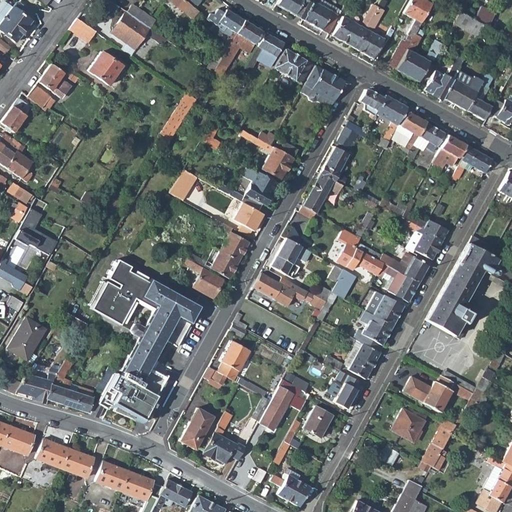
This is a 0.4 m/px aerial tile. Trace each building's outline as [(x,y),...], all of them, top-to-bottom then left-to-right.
[(170,0),(191,17),(192,15),(197,10),(195,8),(184,0),(170,0)] [(184,0),(195,8),(200,0),(184,0)] [(278,0),(276,4),(302,19),(312,0),(278,0)] [(312,0),(302,19),(328,33),(341,10),(322,0),(312,0)] [(389,63),(395,67),(414,33),(417,28),(433,0),(410,0),(403,12),(415,19),(406,34),(408,35),(404,41),(402,39),(389,63)] [(437,0),(459,12),(461,12),(463,8),(447,0),(437,0)] [(10,6),(2,18),(13,26),(15,23),(24,29),(30,21),(23,15),(26,12),(25,7),(18,2),(14,3),(11,6),(10,6)] [(131,4),(126,11),(149,28),(154,20),(131,4)] [(373,12),(353,48),(372,58),(383,38),(371,32),(373,27),(374,27),(381,16),(379,15),(384,7),(378,4),(373,12)] [(481,6),(473,19),(482,24),(487,27),(490,20),(495,12),(488,9),(481,6)] [(225,26),(222,31),(228,36),(231,39),(235,33),(234,33),(242,20),(225,9),(223,13),(216,9),(213,14),(208,13),(206,17),(210,21),(216,25),(217,21),(225,26)] [(332,36),(353,48),(373,12),(369,10),(360,26),(342,16),(332,36)] [(126,11),(111,33),(134,49),(149,28),(126,11)] [(459,12),(446,34),(450,36),(457,24),(471,31),(467,40),(472,43),(481,26),(482,24),(473,19),(461,12),(459,12)] [(13,26),(2,18),(0,20),(0,30),(15,42),(20,34),(21,34),(24,30),(24,29),(15,23),(13,26)] [(96,31),(76,18),(68,29),(88,42),(96,31)] [(212,71),(207,79),(214,84),(234,51),(244,57),(260,31),(242,20),(234,33),(235,33),(231,39),(212,71)] [(490,20),(487,27),(493,30),(497,23),(490,20)] [(213,23),(209,28),(219,37),(222,31),(213,23)] [(417,28),(414,33),(421,37),(424,31),(417,28)] [(263,32),(243,68),(250,71),(256,60),(268,66),(282,42),(263,32)] [(395,67),(394,69),(417,81),(428,61),(412,52),(415,46),(416,46),(421,37),(414,33),(395,67)] [(210,60),(205,67),(212,71),(231,39),(228,36),(215,57),(212,61),(210,60)] [(0,39),(0,51),(4,54),(9,47),(0,39)] [(426,57),(432,60),(442,41),(439,40),(438,41),(435,40),(426,57)] [(283,48),(272,68),(300,83),(311,63),(283,48)] [(101,52),(87,70),(108,84),(121,65),(124,68),(126,64),(117,58),(115,61),(113,60),(115,58),(111,55),(109,58),(101,52)] [(424,89),(442,99),(442,97),(457,70),(463,60),(457,56),(445,77),(433,71),(424,89)] [(63,73),(50,63),(38,81),(51,90),(53,86),(63,93),(69,85),(63,81),(59,78),(63,73)] [(314,65),(299,91),(307,95),(309,100),(312,102),(315,100),(328,108),(343,80),(314,65)] [(457,70),(442,97),(465,110),(475,90),(481,80),(473,76),(471,78),(457,70)] [(475,90),(465,110),(482,119),(490,106),(477,99),(484,86),(486,87),(490,79),(484,75),(481,80),(475,90)] [(35,84),(26,96),(41,107),(44,104),(50,96),(35,84)] [(367,88),(363,89),(358,100),(365,104),(363,109),(371,113),(368,117),(371,118),(373,115),(374,115),(384,98),(367,88)] [(496,100),(489,112),(494,115),(494,116),(502,121),(503,122),(508,125),(509,124),(511,125),(511,95),(510,94),(506,100),(504,99),(501,103),(496,100)] [(373,115),(371,118),(372,119),(373,120),(374,118),(381,121),(382,118),(390,122),(381,137),(380,137),(376,144),(383,148),(389,139),(397,124),(406,107),(385,95),(384,98),(374,115),(373,115)] [(18,97),(0,120),(0,121),(13,131),(31,106),(18,97)] [(182,100),(160,132),(170,139),(191,106),(182,100)] [(397,124),(389,139),(392,141),(398,132),(409,138),(404,147),(409,150),(424,122),(406,112),(399,125),(397,124)] [(347,114),(344,119),(348,121),(350,123),(353,118),(347,114)] [(348,121),(345,127),(356,133),(359,127),(350,123),(348,121)] [(409,150),(405,156),(411,159),(417,148),(421,150),(423,146),(432,151),(435,145),(436,145),(443,132),(424,122),(409,150)] [(209,123),(199,140),(206,144),(207,144),(211,137),(216,127),(209,123)] [(343,126),(340,133),(350,139),(353,141),(357,134),(356,133),(345,127),(343,126)] [(238,128),(236,133),(252,142),(254,138),(238,129),(238,128)] [(260,131),(256,138),(269,146),(275,136),(267,131),(266,134),(260,131)] [(0,149),(10,136),(3,132),(3,133),(1,135),(0,136),(0,149)] [(350,139),(340,133),(336,140),(347,146),(350,139)] [(447,134),(431,163),(441,168),(444,162),(450,165),(455,156),(457,157),(464,144),(447,134)] [(10,136),(0,149),(0,162),(21,177),(26,181),(31,174),(26,170),(32,161),(20,153),(24,146),(10,136)] [(218,141),(211,137),(207,144),(214,149),(218,141)] [(254,138),(252,142),(270,152),(261,169),(280,179),(291,159),(277,151),(269,146),(256,138),(254,138)] [(283,141),(277,151),(291,159),(297,149),(283,141)] [(468,146),(450,178),(453,180),(455,177),(456,177),(462,167),(468,170),(470,166),(483,173),(491,159),(468,146)] [(333,147),(319,173),(341,185),(345,178),(337,174),(347,154),(333,147)] [(209,180),(207,183),(241,201),(257,210),(261,203),(263,205),(264,203),(266,204),(269,203),(271,199),(270,197),(269,196),(276,183),(237,161),(234,166),(253,177),(245,191),(221,177),(217,185),(209,180)] [(182,168),(168,191),(182,199),(196,176),(185,171),(182,168)] [(511,173),(507,170),(496,190),(511,198),(511,173)] [(319,173),(302,206),(314,213),(323,197),(328,188),(337,193),(341,185),(319,173)] [(359,175),(351,190),(358,194),(360,190),(364,184),(365,182),(361,180),(362,177),(359,175)] [(54,179),(50,184),(54,186),(56,188),(59,182),(54,179)] [(12,182),(7,190),(13,195),(18,186),(12,182)] [(364,184),(360,190),(365,193),(380,201),(382,197),(384,194),(364,184)] [(18,186),(13,195),(19,199),(24,190),(18,186)] [(24,190),(19,199),(26,203),(28,198),(31,200),(33,196),(24,190)] [(380,201),(377,205),(399,217),(400,218),(404,210),(401,208),(388,202),(389,201),(382,197),(380,201)] [(404,210),(400,218),(421,229),(425,223),(407,213),(414,200),(411,198),(407,206),(404,210)] [(368,199),(367,203),(376,208),(377,205),(368,199)] [(241,201),(232,218),(242,223),(251,229),(253,230),(262,213),(257,210),(241,201)] [(16,206),(10,217),(18,222),(27,206),(18,202),(17,205),(16,206)] [(6,215),(6,216),(10,217),(16,206),(17,205),(13,203),(6,215)] [(314,213),(302,206),(298,211),(311,219),(314,213)] [(41,215),(29,208),(14,236),(48,256),(56,242),(33,229),(41,215)] [(367,211),(353,235),(359,237),(365,226),(369,220),(372,214),(367,211)] [(196,256),(193,261),(208,270),(209,267),(228,277),(248,241),(229,231),(232,227),(211,215),(209,220),(212,221),(211,222),(228,233),(218,250),(213,246),(205,260),(196,256)] [(400,218),(399,217),(396,224),(412,232),(403,247),(410,251),(411,249),(430,259),(446,229),(426,219),(425,223),(421,229),(400,218)] [(369,220),(365,226),(370,229),(374,222),(369,220)] [(242,223),(237,230),(247,236),(251,229),(242,223)] [(345,243),(335,261),(343,265),(344,265),(353,247),(358,239),(359,237),(353,235),(343,229),(337,239),(345,243)] [(470,236),(466,243),(490,256),(494,249),(470,236)] [(309,251),(284,237),(278,249),(269,266),(292,278),(295,272),(292,270),(294,264),(291,263),(295,257),(304,262),(309,251)] [(358,239),(353,247),(381,262),(416,282),(426,264),(413,257),(406,269),(399,265),(361,244),(362,241),(358,239)] [(466,243),(424,319),(431,323),(459,338),(462,332),(456,328),(461,320),(470,325),(476,314),(459,304),(479,269),(486,273),(494,258),(490,256),(466,243)] [(353,247),(344,265),(351,269),(355,263),(375,274),(381,262),(353,247)] [(189,252),(186,258),(193,261),(196,256),(189,252)] [(406,269),(413,257),(407,254),(404,255),(399,265),(406,269)] [(193,261),(186,258),(183,264),(199,273),(191,286),(211,298),(222,278),(208,270),(193,261)] [(511,268),(494,258),(486,273),(511,286),(511,268)] [(129,267),(116,259),(106,278),(114,283),(112,286),(104,281),(103,282),(89,306),(88,308),(94,311),(108,319),(118,325),(136,293),(156,305),(143,327),(136,323),(132,324),(128,331),(130,333),(133,335),(131,339),(136,341),(118,374),(120,375),(118,379),(111,375),(102,393),(96,404),(103,408),(107,410),(109,405),(130,417),(133,413),(142,416),(163,379),(146,370),(163,340),(175,347),(198,307),(148,279),(147,283),(126,271),(129,267)] [(48,260),(45,266),(53,270),(56,265),(48,260)] [(381,262),(375,274),(381,277),(381,276),(387,279),(383,287),(387,289),(386,290),(406,300),(416,282),(381,262)] [(334,265),(327,277),(335,281),(336,279),(342,269),(334,265)] [(337,280),(330,291),(337,295),(342,298),(349,285),(344,282),(349,273),(342,269),(336,279),(337,280)] [(259,273),(252,287),(264,294),(286,305),(292,295),(279,284),(259,273)] [(26,277),(23,282),(30,287),(34,281),(26,277)] [(279,284),(292,295),(298,299),(302,297),(309,301),(309,302),(320,308),(324,300),(314,294),(283,277),(279,284)] [(89,306),(103,282),(99,281),(86,305),(89,306)] [(23,282),(19,290),(26,294),(30,287),(23,282)] [(319,284),(314,294),(324,300),(329,291),(330,290),(319,284)] [(320,308),(315,317),(318,318),(321,320),(330,304),(331,304),(337,295),(330,291),(329,291),(324,300),(320,308)] [(382,294),(371,314),(391,325),(402,304),(382,294)] [(10,295),(6,305),(17,311),(22,302),(10,295)] [(357,328),(351,337),(378,352),(382,345),(380,344),(391,325),(371,314),(364,310),(359,320),(366,323),(362,330),(357,328)] [(94,311),(90,318),(104,326),(108,319),(94,311)] [(86,324),(63,312),(55,324),(78,337),(86,324)] [(237,312),(231,323),(244,330),(246,325),(238,321),(241,315),(237,312)] [(7,349),(23,358),(27,351),(30,352),(44,329),(25,318),(7,349)] [(108,319),(104,326),(117,333),(121,327),(118,325),(108,319)] [(0,321),(0,329),(4,332),(8,326),(0,321)] [(313,321),(298,348),(302,350),(303,350),(317,322),(313,321)] [(231,323),(227,330),(241,337),(245,330),(244,330),(231,323)] [(500,326),(494,337),(500,340),(506,329),(500,326)] [(121,327),(117,333),(130,341),(131,339),(133,335),(130,333),(128,331),(121,327)] [(344,333),(340,340),(351,346),(352,344),(358,347),(347,368),(347,369),(364,378),(378,352),(351,337),(344,333)] [(504,334),(496,349),(504,354),(510,341),(506,338),(507,336),(504,334)] [(222,362),(216,371),(225,376),(239,383),(262,397),(265,392),(235,376),(249,351),(230,341),(219,361),(222,362)] [(341,363),(341,365),(347,368),(358,347),(352,344),(351,346),(341,363)] [(496,349),(488,363),(500,370),(504,362),(500,360),(502,356),(505,357),(506,355),(504,354),(496,349)] [(30,352),(26,359),(32,363),(36,356),(30,352)] [(326,355),(323,361),(338,370),(341,365),(341,363),(326,355)] [(67,357),(58,370),(65,374),(74,360),(67,357)] [(207,366),(201,377),(208,381),(209,379),(220,385),(225,376),(216,371),(207,366)] [(486,367),(480,376),(488,380),(493,371),(486,367)] [(98,391),(102,393),(111,375),(112,375),(113,371),(108,368),(101,380),(104,381),(98,391)] [(50,384),(45,399),(58,403),(63,388),(67,389),(69,383),(70,381),(62,378),(65,374),(58,370),(53,378),(50,384)] [(359,381),(339,370),(335,378),(342,382),(332,402),(344,408),(359,381)] [(442,370),(440,374),(458,385),(471,392),(474,388),(459,380),(442,370)] [(440,374),(439,374),(435,382),(433,381),(430,386),(410,376),(402,391),(417,400),(416,402),(420,405),(421,402),(437,411),(445,397),(449,390),(453,392),(467,400),(469,397),(471,392),(458,385),(440,374)] [(20,383),(13,394),(24,398),(25,395),(31,396),(30,400),(44,403),(45,399),(50,384),(53,378),(50,376),(47,380),(25,375),(20,383)] [(471,392),(469,397),(474,400),(479,402),(481,404),(483,401),(478,397),(488,380),(480,376),(474,388),(471,392)] [(295,377),(291,384),(298,388),(303,391),(307,384),(295,377)] [(12,378),(5,391),(13,394),(20,383),(12,378)] [(209,379),(208,381),(207,383),(218,389),(220,385),(209,379)] [(258,421),(257,423),(271,430),(291,394),(295,393),(298,388),(291,384),(282,379),(269,401),(258,421)] [(92,390),(69,383),(67,389),(63,388),(58,403),(87,412),(91,396),(90,396),(92,390)] [(449,390),(445,397),(449,399),(453,392),(449,390)] [(262,397),(251,417),(258,421),(269,401),(262,397)] [(461,409),(456,418),(464,422),(474,404),(477,406),(479,402),(474,400),(469,397),(467,400),(462,409),(461,409)] [(96,404),(90,414),(98,417),(103,408),(96,404)] [(313,406),(301,428),(318,437),(330,415),(313,406)] [(192,423),(189,421),(178,441),(194,450),(212,416),(196,407),(192,415),(196,417),(192,423)] [(225,408),(216,425),(217,427),(202,453),(212,459),(213,457),(222,462),(227,454),(237,460),(243,449),(219,436),(230,415),(226,413),(228,410),(225,408)] [(391,430),(410,441),(417,429),(422,420),(401,408),(395,418),(397,419),(391,430)] [(142,416),(133,413),(130,417),(139,422),(142,416)] [(450,428),(448,433),(452,435),(456,437),(464,422),(456,418),(453,424),(450,428)] [(442,419),(440,422),(441,423),(450,428),(453,424),(442,419)] [(293,420),(288,428),(293,432),(298,423),(293,420)] [(441,423),(420,460),(422,461),(430,465),(436,454),(445,437),(448,433),(450,428),(441,423)] [(3,438),(0,445),(25,454),(32,435),(8,425),(3,438)] [(417,429),(410,441),(415,444),(423,431),(417,429)] [(287,431),(281,441),(287,443),(292,434),(287,431)] [(42,438),(34,458),(59,468),(67,448),(42,438)] [(398,452),(385,444),(377,457),(391,465),(398,452)] [(495,452),(492,457),(511,467),(511,448),(507,445),(501,456),(495,452)] [(279,446),(270,461),(277,464),(285,449),(284,449),(279,446)] [(67,448),(59,468),(84,477),(92,457),(67,448)] [(430,465),(429,466),(437,470),(443,457),(436,454),(430,465)] [(492,511),(511,476),(511,467),(489,455),(486,461),(492,465),(473,501),(492,511)] [(101,461),(94,481),(119,490),(127,471),(101,461)] [(270,461),(266,468),(273,472),(277,464),(270,461)] [(422,461),(419,467),(427,471),(429,466),(430,465),(422,461)] [(275,494),(297,506),(308,486),(296,480),(298,475),(286,468),(280,479),(271,475),(268,481),(279,487),(275,494)] [(252,479),(255,481),(259,483),(264,473),(264,472),(258,469),(252,479)] [(127,471),(119,490),(144,500),(151,480),(127,471)] [(148,511),(156,511),(162,503),(171,507),(173,502),(183,507),(190,491),(166,479),(148,511)] [(377,511),(355,500),(348,511),(404,511),(411,499),(416,491),(419,486),(408,480),(391,510),(390,511),(377,511)] [(220,511),(222,509),(196,495),(186,511),(220,511)] [(411,499),(404,511),(420,511),(424,506),(411,499)]
